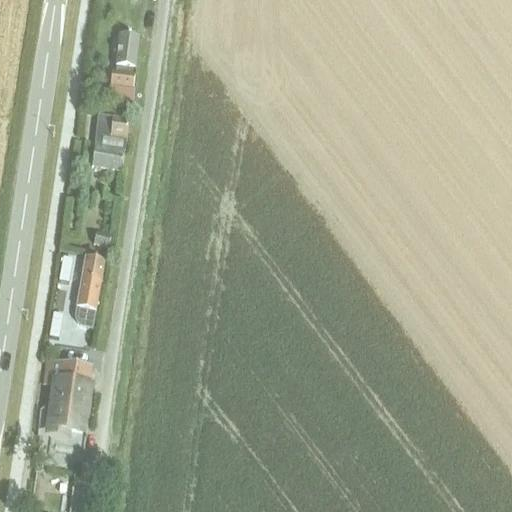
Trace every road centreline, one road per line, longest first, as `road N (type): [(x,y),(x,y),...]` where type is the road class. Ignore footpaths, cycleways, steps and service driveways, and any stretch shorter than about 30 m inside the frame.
road 1 (residential): [(90,511),(161,0)]
road 2 (secondary): [(0,359),(54,0)]
